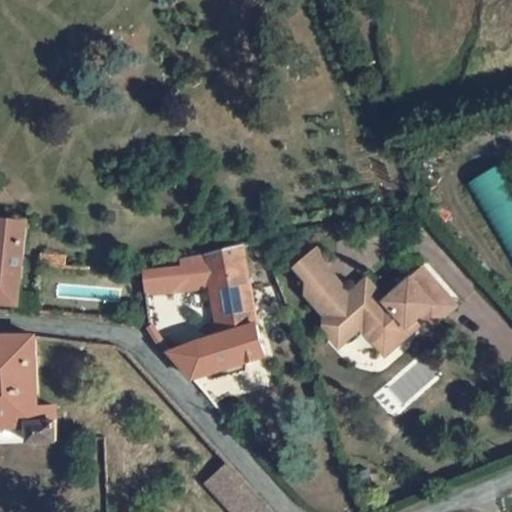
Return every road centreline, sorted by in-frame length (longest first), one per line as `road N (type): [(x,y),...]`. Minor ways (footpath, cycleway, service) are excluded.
road 1 (unclassified): [(0,323),(67,326),(142,345),(289,511)]
road 2 (unknown): [(511,349),(429,237),(355,243)]
